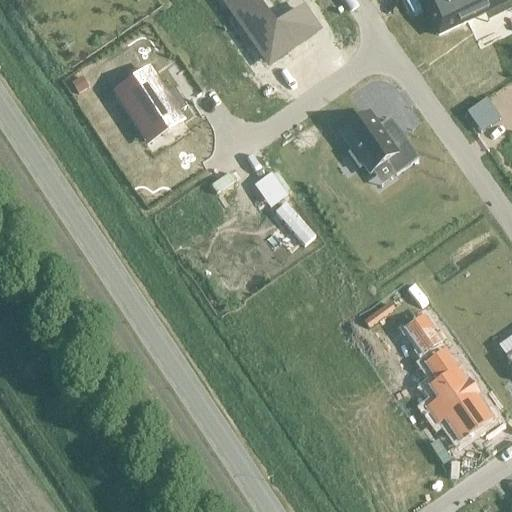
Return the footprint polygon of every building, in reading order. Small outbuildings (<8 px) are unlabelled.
[(252,0),(229,0),(225,3),(254,45),(269,65),(315,33),(299,10),(275,27),(263,21),(252,0)] [(421,0),(438,36),(507,4),(505,0),(421,0)] [(135,95),(120,104),(144,141),(159,131),(162,136),(183,123),(177,113),(184,108),(177,97),(169,102),(150,72),(129,86),(135,95)] [(500,121),(486,101),(473,110),(487,130),(500,121)] [(367,113),(338,133),(350,150),(346,154),(356,168),(361,165),(367,174),(384,161),(394,175),(416,159),(388,119),(387,120),(390,124),(382,130),(379,126),(376,127),(367,113)] [(260,197),(234,197),(234,222),(260,222),(260,197)] [(511,338),(498,348),(507,361),(506,362),(511,371),(511,338)] [(443,357),(428,368),(440,385),(431,391),(440,404),(429,412),(438,424),(444,420),(452,430),(458,426),(466,438),(489,422),(443,357)]
